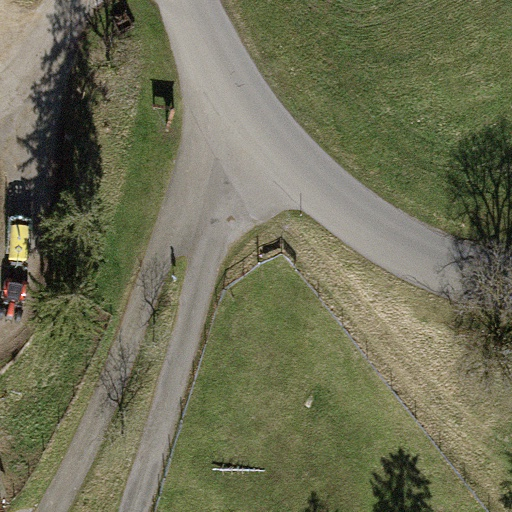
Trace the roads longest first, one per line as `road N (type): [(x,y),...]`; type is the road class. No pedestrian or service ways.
road 1 (tertiary): [(194,0),(232,87),(312,174),(412,248),(511,280)]
road 2 (track): [(256,118),(124,511)]
